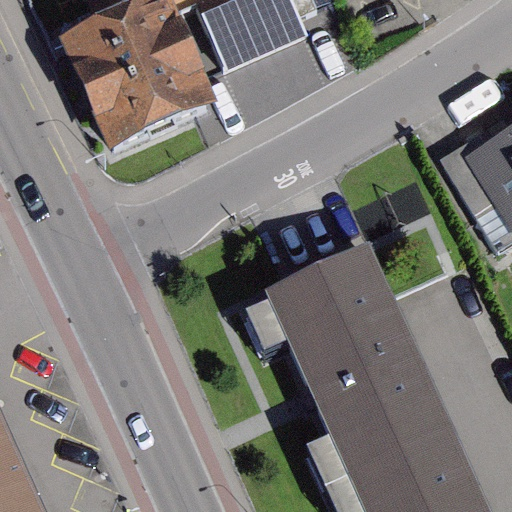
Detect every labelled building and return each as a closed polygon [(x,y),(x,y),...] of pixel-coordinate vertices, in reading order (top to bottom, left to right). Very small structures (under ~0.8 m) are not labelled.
[(97,42),(62,58),(112,170),(163,148),(218,123),(175,26),(162,0),(134,0),(88,21),(97,42)] [(162,0),(175,26),(199,15),(227,77),(307,41),(288,0),(162,0)] [(511,140),(464,170),(511,247),(511,140)] [(341,511),(488,511),(379,270),(258,324),(341,511)] [(0,511),(54,511),(0,399),(0,511)]
